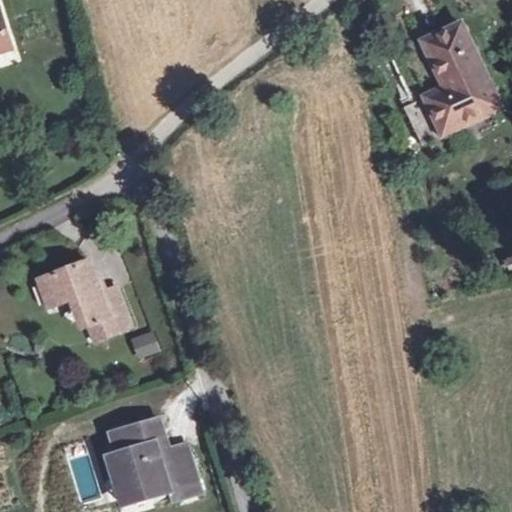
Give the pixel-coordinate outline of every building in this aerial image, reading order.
[(0,12),(0,52),(12,49),(0,12)] [(501,108),(463,24),(425,42),(446,88),(428,97),(444,135),(501,108)] [(422,146),(444,135),(428,97),(406,108),(422,146)] [(89,263),(42,281),(51,307),(77,296),(96,338),(131,325),(117,290),(104,296),(89,263)] [(137,359),(159,352),(153,331),(131,338),(137,359)] [(163,440),(157,420),(112,433),(118,454),(111,456),(117,478),(125,475),(132,496),(150,490),(153,498),(172,492),(175,501),(203,493),(188,444),(160,452),(156,443),(163,440)] [(125,475),(117,478),(126,507),(153,498),(150,490),(132,496),(125,475)]
